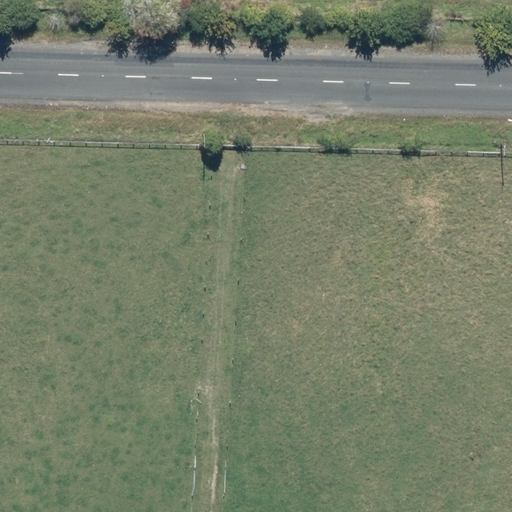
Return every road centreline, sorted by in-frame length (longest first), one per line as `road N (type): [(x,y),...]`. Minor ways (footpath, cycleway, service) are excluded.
road 1 (unclassified): [(0,73),(511,87)]
road 2 (track): [(205,511),(237,79)]
